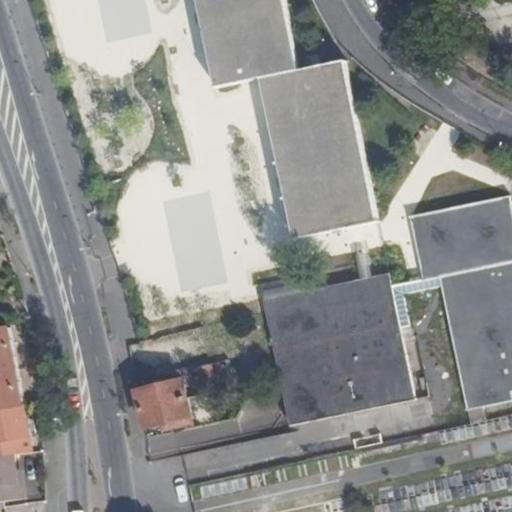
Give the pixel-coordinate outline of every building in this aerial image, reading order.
[(297,237),(383,218),(349,60),(303,70),(287,0),(192,0),(208,70),(212,69),(218,88),(264,77),(280,147),(273,149),(290,220),(293,219),(297,237)] [(458,305),(511,292),(511,195),(416,217),(429,281),(429,282),(444,279),(446,287),(450,307),(458,305)] [(370,259),(362,261),(366,278),(374,277),(370,259)] [(269,300),(271,310),(292,304),(302,342),(402,318),(396,289),(392,273),(374,277),(366,278),(287,296),(269,300)] [(429,281),(396,289),(402,318),(405,331),(415,328),(408,296),(446,287),(444,279),(429,282),(429,281)] [(285,288),(267,292),(269,300),(287,296),(285,288)] [(450,307),(456,335),(511,321),(511,292),(458,305),(450,307)] [(271,310),(292,405),(315,399),(308,371),(302,342),(292,304),(271,310)] [(308,371),(409,346),(405,331),(402,318),(302,342),(308,371)] [(511,321),(456,335),(472,412),(511,402),(511,321)] [(0,408),(25,404),(12,329),(0,330),(0,408)] [(315,399),(292,405),(296,424),(420,397),(409,346),(308,371),(315,399)] [(276,370),(260,361),(243,389),(259,398),(276,370)] [(207,365),(198,368),(201,378),(219,374),(216,363),(207,365)] [(188,401),(193,400),(188,381),(180,384),(177,378),(158,383),(159,388),(147,391),(147,394),(148,411),(188,401)] [(141,393),(150,427),(148,411),(147,394),(147,391),(141,393)] [(148,411),(150,427),(168,423),(170,430),(193,423),(188,401),(148,411)] [(0,457),(18,455),(34,453),(29,436),(32,435),(25,404),(0,408),(0,457)] [(22,484),(18,455),(0,457),(0,505),(31,501),(29,484),(22,484)]
